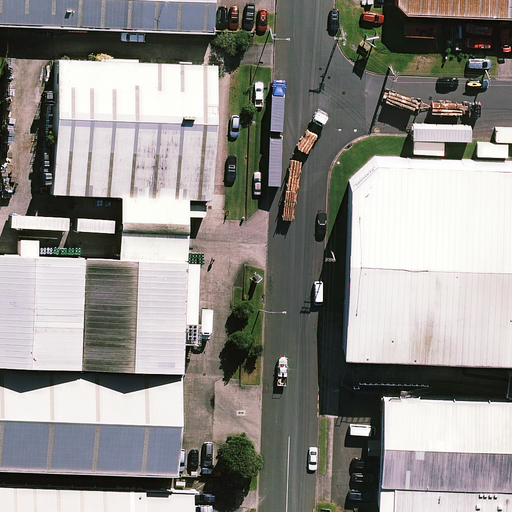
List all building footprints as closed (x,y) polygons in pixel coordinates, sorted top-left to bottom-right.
[(213,0),(0,0),(0,14),(213,21),(213,0)] [(511,20),(511,0),(391,0),(392,4),(403,16),(511,20)] [(210,55),(51,50),(47,179),(122,181),(186,183),(206,184),(210,55)] [(346,177),(340,343),(511,350),(511,160),(371,154),(346,177)] [(120,249),(175,251),(184,251),(186,183),(122,181),(120,249)] [(0,357),(172,363),(175,251),(120,249),(0,245),(0,357)] [(0,357),(0,463),(169,469),(172,363),(0,357)] [(511,511),(511,390),(377,386),(372,511),(511,511)] [(186,511),(187,495),(0,485),(0,511),(186,511)]
